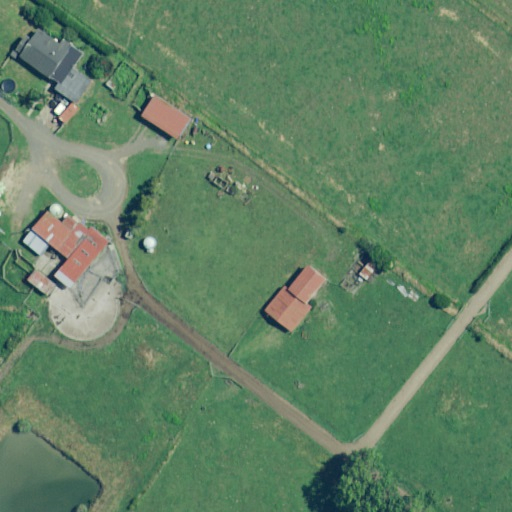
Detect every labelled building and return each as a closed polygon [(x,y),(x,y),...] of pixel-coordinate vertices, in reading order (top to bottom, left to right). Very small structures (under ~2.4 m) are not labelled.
[(14,52),(51,80),(33,104),(42,110),(49,102),(55,106),(63,95),(76,104),(92,83),(73,69),(84,54),(69,42),(66,47),(40,28),(33,39),(27,34),(14,52)] [(192,118),(150,91),(145,98),(150,101),(142,115),(179,139),(192,118)] [(42,255),(51,244),(68,258),(55,275),(72,289),(111,242),(84,220),(83,221),(71,212),(69,215),(54,202),(22,241),(41,257),(42,255)] [(156,239),(142,238),(141,249),(156,250),(156,239)] [(326,280),(308,265),(288,290),(284,286),(265,310),(292,332),(312,308),(306,304),(326,280)] [(375,271),(366,265),(358,275),(367,281),(375,271)] [(56,285),(37,269),(28,279),(48,295),(56,285)]
